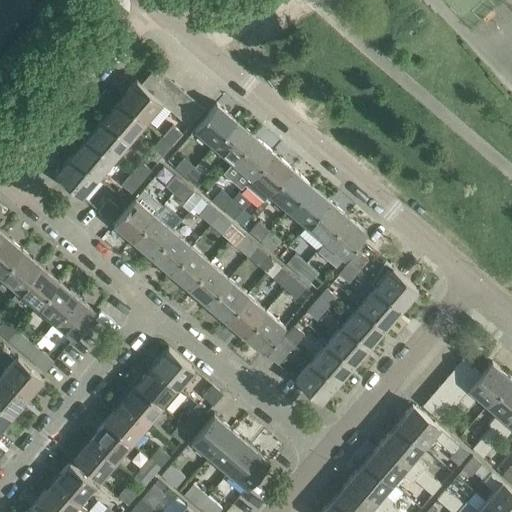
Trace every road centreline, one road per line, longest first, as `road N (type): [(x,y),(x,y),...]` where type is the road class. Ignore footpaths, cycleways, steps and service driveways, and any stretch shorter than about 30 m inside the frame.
road 1 (residential): [(474,279),(157,9)]
road 2 (residential): [(0,488),(154,307)]
road 3 (residential): [(8,183),(157,9)]
road 4 (residential): [(326,453),(474,279)]
road 5 (residential): [(326,453),(154,307)]
road 6 (residential): [(154,307),(8,183)]
